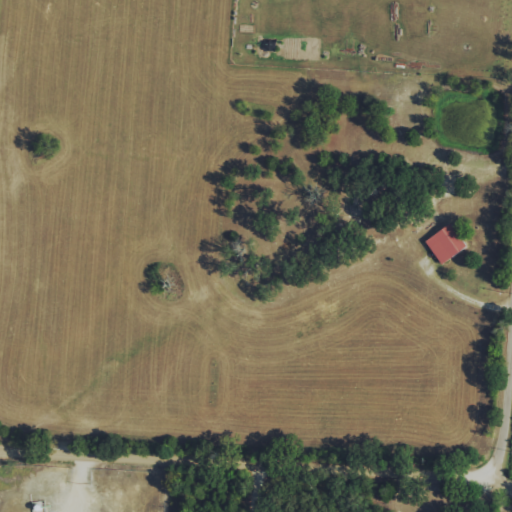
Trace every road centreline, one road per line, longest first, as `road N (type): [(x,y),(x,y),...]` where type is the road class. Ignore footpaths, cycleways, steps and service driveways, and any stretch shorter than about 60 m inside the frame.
road 1 (residential): [(495,472),(0,448)]
road 2 (residential): [(511,240),(495,472)]
